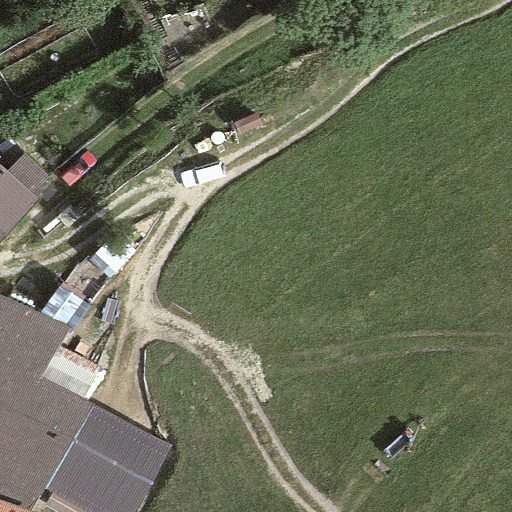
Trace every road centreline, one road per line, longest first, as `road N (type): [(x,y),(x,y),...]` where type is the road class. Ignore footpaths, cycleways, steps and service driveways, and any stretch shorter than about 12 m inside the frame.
road 1 (track): [(0,259),(41,256),(158,179),(191,188),(133,283),(138,314),(210,353),(284,483),(318,511)]
road 2 (track): [(0,256),(70,168),(180,79),(320,0)]
road 3 (track): [(500,0),(403,41),(297,130),(191,188)]
